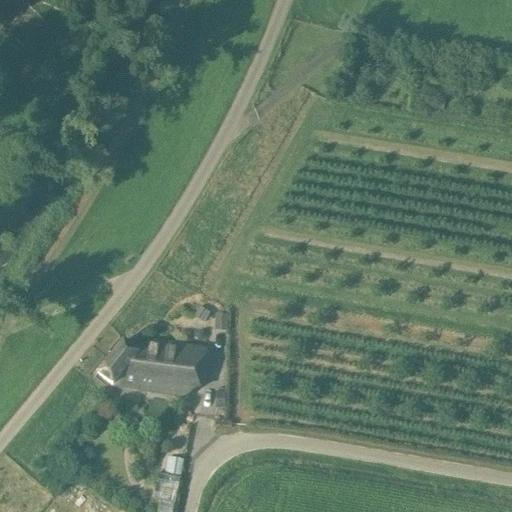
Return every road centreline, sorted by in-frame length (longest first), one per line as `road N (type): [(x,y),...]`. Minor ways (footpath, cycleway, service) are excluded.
road 1 (unclassified): [(285,0),(231,121),(167,231),(0,442)]
road 2 (unclassified): [(189,511),(212,460),(254,442),(511,481)]
